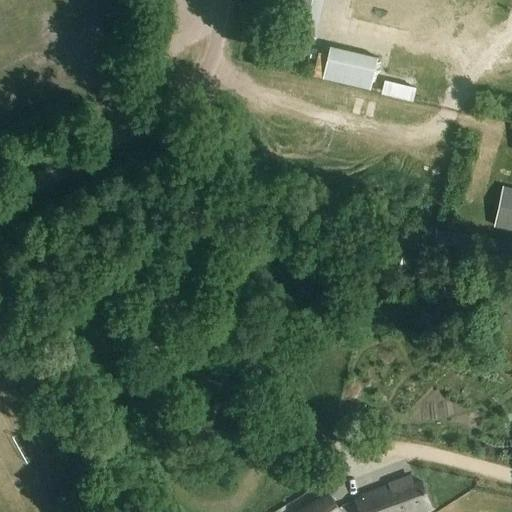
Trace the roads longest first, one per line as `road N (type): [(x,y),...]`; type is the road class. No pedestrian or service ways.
road 1 (track): [(189,93),(208,125),(151,381),(171,419),(208,434),(340,444),(511,477)]
road 2 (residential): [(0,202),(189,93),(213,56),(222,0)]
